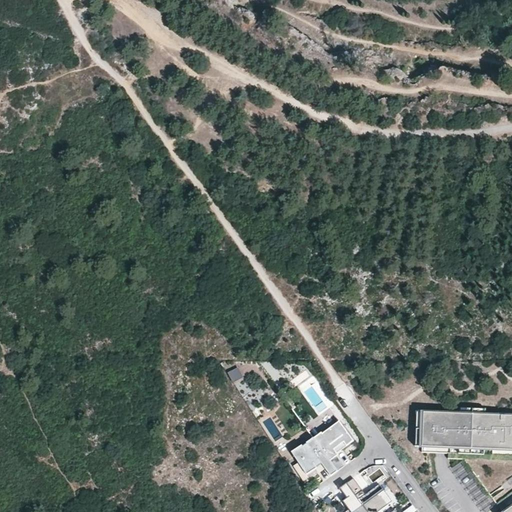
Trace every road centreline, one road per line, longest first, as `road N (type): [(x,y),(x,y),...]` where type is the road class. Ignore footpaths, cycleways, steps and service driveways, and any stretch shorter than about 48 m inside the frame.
road 1 (track): [(511,131),(410,135),(297,112),(129,0)]
road 2 (track): [(324,354),(130,85),(98,53)]
road 3 (residential): [(436,511),(324,354)]
